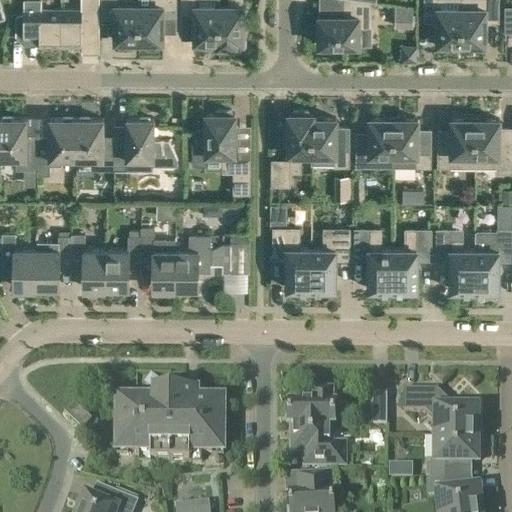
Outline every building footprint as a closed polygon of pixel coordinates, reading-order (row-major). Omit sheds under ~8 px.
[(23,0),(23,34),(39,34),(39,44),(61,44),(61,8),(41,8),(40,0),(23,0)] [(61,8),(61,44),(82,44),(82,32),(99,32),(99,0),(80,0),(81,9),(61,8)] [(115,40),(139,40),(139,4),(116,4),(116,0),(102,0),(102,17),(115,17),(115,40)] [(139,4),(139,40),(163,40),(163,8),(176,8),(176,0),(151,0),(151,4),(139,4)] [(218,44),(219,4),(196,4),(196,0),(182,0),(182,18),(195,18),(195,44),(210,44),(211,40),(218,40),(218,44)] [(219,4),(218,44),(247,44),(247,26),(243,26),(243,4),(242,4),(242,0),(229,0),(229,4),(219,4)] [(371,1),(363,0),(343,0),(344,3),(344,15),(319,15),(319,44),(323,44),(323,47),(339,47),(339,44),(359,44),(359,27),(371,27),(371,1)] [(453,43),(461,43),(460,0),(460,7),(451,7),(450,0),(424,0),(424,20),(437,20),(437,46),(453,46),(453,43)] [(460,0),(461,43),(469,43),(469,46),(485,46),(485,20),(498,20),(497,0),(460,0)] [(395,7),(395,26),(413,27),(413,8),(395,7)] [(99,32),(99,35),(108,36),(108,22),(99,22),(99,32)] [(169,39),(182,39),(182,25),(168,25),(169,39)] [(249,192),(250,159),(235,159),(235,153),(236,153),(236,113),(233,113),(233,109),(218,109),(218,112),(207,112),(207,152),(223,153),(223,170),(234,171),(234,192),(249,192)] [(300,153),(312,153),(312,117),(312,113),(308,113),(308,109),(294,109),(294,113),(288,113),(288,153),(289,153),(289,159),(272,159),(272,184),(289,185),(290,171),(300,171),(300,153)] [(0,116),(0,156),(15,156),(15,168),(37,169),(38,113),(26,113),(26,116),(0,116)] [(38,113),(37,169),(38,169),(38,173),(49,174),(49,163),(62,164),(62,156),(76,157),(76,117),(49,116),(49,113),(38,113)] [(76,117),(76,157),(93,157),(93,169),(114,169),(115,123),(114,123),(114,134),(103,134),(103,117),(76,117)] [(115,123),(114,169),(115,169),(115,164),(127,164),(126,157),(154,157),(154,164),(178,164),(178,158),(169,139),(154,139),(154,117),(126,117),(126,123),(115,123)] [(312,117),(312,153),(335,153),(335,165),(349,165),(349,140),(349,127),(336,126),(336,117),(312,117)] [(371,153),(394,153),(394,117),(370,117),(370,152),(357,152),(357,165),(371,165),(371,153)] [(418,117),(394,117),(394,153),(394,165),(430,165),(431,152),(418,152),(418,117)] [(438,165),(475,166),(475,118),(451,118),(451,129),(439,128),(438,165)] [(475,118),(475,166),(498,166),(498,171),(511,171),(511,150),(511,126),(499,127),(499,118),(475,118)] [(351,200),(351,189),(335,189),(335,199),(351,200)] [(511,190),(503,190),(503,203),(511,202),(511,190)] [(176,202),(163,202),(161,202),(161,219),(176,219),(176,213),(176,202)] [(106,286),(129,286),(129,270),(141,271),(141,227),(141,229),(129,229),(129,234),(128,234),(128,248),(106,248),(106,286)] [(141,271),(141,274),(153,274),(153,286),(176,286),(176,248),(177,248),(177,238),(154,238),(154,233),(154,227),(141,227),(141,271)] [(299,292),(311,292),(311,248),(299,247),(299,227),(273,227),(273,255),(287,256),(287,288),(299,288),(299,292)] [(311,248),(311,292),(323,292),(323,288),(335,288),(335,256),(349,256),(350,228),(334,228),(334,238),(324,238),(324,248),(311,248)] [(380,292),(393,292),(393,248),(381,248),(381,228),(355,228),(355,256),(369,256),(369,288),(380,288),(380,292)] [(393,248),(393,292),(405,293),(405,289),(417,289),(417,257),(431,257),(431,228),(405,228),(405,248),(393,248)] [(475,231),(475,249),(474,293),(487,293),(487,289),(499,289),(499,257),(511,257),(511,228),(498,229),(498,231),(475,231)] [(462,293),(474,293),(475,249),(462,249),(462,238),(453,238),(453,229),(437,229),(436,257),(450,257),(450,289),(462,289),(462,293)] [(1,268),(14,268),(14,285),(37,285),(37,247),(15,247),(15,232),(2,232),(1,268)] [(37,247),(37,285),(59,286),(59,270),(71,270),(71,268),(71,232),(71,234),(58,234),(58,247),(37,247)] [(71,232),(71,268),(83,268),(83,286),(106,286),(106,248),(85,248),(85,232),(71,232)] [(176,248),(176,286),(198,286),(198,271),(210,271),(211,233),(189,233),(189,248),(177,248),(176,248)] [(222,243),(222,250),(222,271),(249,272),(249,234),(235,234),(235,243),(222,243)] [(116,401),(115,455),(149,455),(149,463),(189,463),(189,455),(222,456),(223,402),(185,401),(186,386),(184,386),(180,386),(177,387),(174,388),(171,389),(169,390),(169,394),(153,394),(153,401),(116,401)] [(435,425),(435,439),(475,439),(475,435),(478,435),(479,409),(469,409),(469,412),(448,412),(437,400),(437,392),(402,392),(402,413),(424,413),(435,425)] [(288,428),(290,428),(330,428),(330,429),(333,429),(333,402),(330,402),(330,395),(313,395),(313,402),(288,402),(288,428)] [(385,428),(385,396),(371,396),(371,428),(385,428)] [(64,415),(81,432),(91,422),(73,404),(64,415)] [(290,428),(290,454),(303,454),(303,468),(343,468),(343,446),(330,446),(330,429),(330,428),(290,428)] [(430,464),(429,481),(470,479),(470,465),(475,465),(475,456),(478,456),(478,442),(475,442),(475,439),(435,439),(435,464),(430,464)] [(286,511),(332,511),(331,491),(329,491),(328,476),(302,478),(303,493),(288,494),(289,511),(286,511)] [(470,479),(429,481),(425,481),(427,499),(437,497),(438,511),(481,511),(481,500),(477,501),(476,492),(471,492),(470,479)] [(77,511),(132,511),(136,504),(113,495),(108,507),(84,498),(83,500),(80,499),(75,511),(77,511)]
